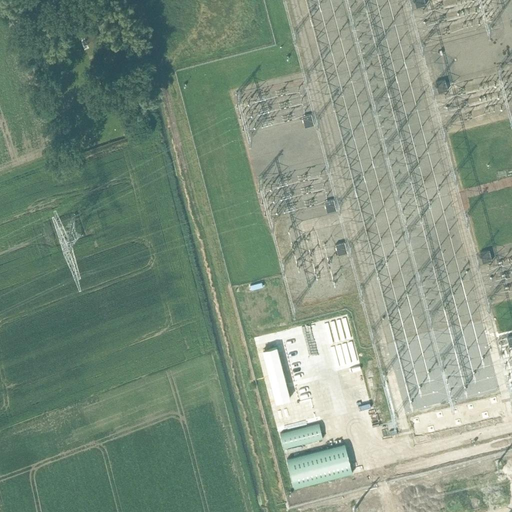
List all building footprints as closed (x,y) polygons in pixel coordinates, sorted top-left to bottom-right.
[(445,80),(436,82),(439,93),(448,91),(445,80)] [(312,114),(302,117),(305,127),(314,125),(312,114)] [(334,199),(325,202),(328,213),(337,210),(334,199)] [(345,242),(336,244),(339,255),(348,253),(345,242)] [(489,250),(480,253),(483,263),(492,261),(489,250)] [(486,402),(447,412),(451,428),(490,418),(486,402)] [(353,450),(295,465),(299,480),(357,465),(353,450)]
